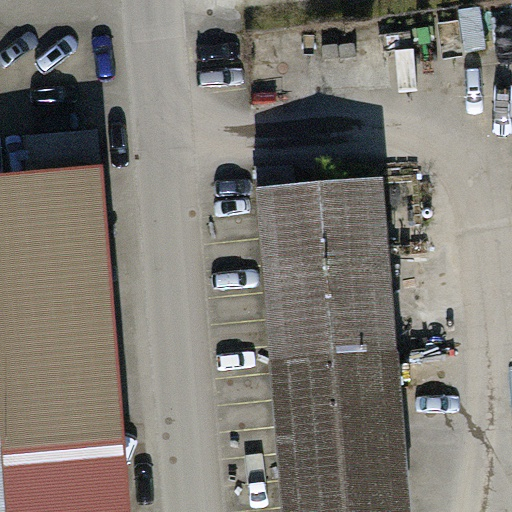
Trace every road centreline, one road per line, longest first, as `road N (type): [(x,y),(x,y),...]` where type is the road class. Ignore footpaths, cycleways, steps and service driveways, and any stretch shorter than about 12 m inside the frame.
road 1 (unknown): [(163,104),(430,99),(487,118),(496,166),(508,487)]
road 2 (unclassified): [(196,511),(154,0)]
